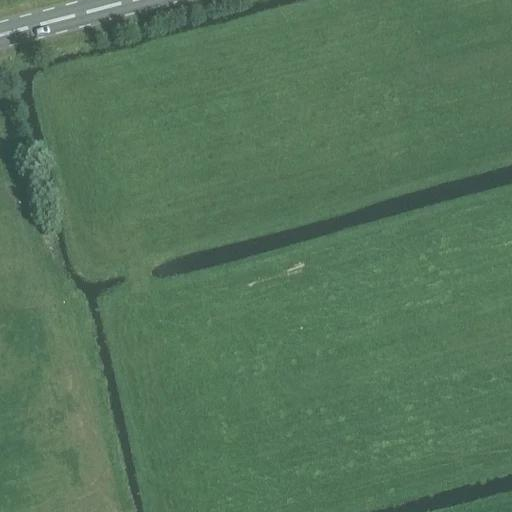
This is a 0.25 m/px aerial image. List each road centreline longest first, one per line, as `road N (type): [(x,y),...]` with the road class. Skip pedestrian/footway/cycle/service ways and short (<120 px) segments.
road 1 (track): [(0,426),(30,380),(48,280),(0,101)]
road 2 (secondary): [(0,39),(149,0)]
